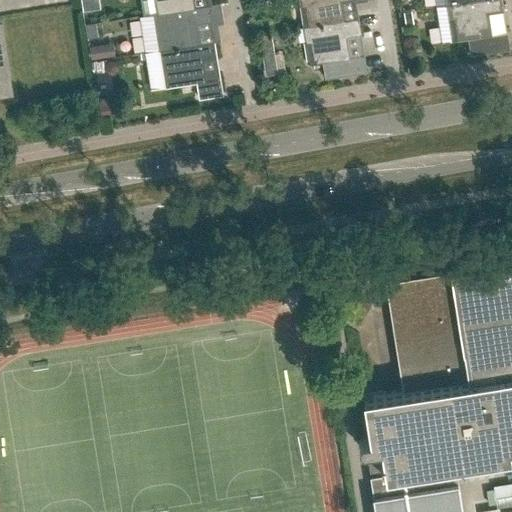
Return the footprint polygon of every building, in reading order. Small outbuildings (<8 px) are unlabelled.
[(59,0),(21,0),(22,16),(61,15),(59,0)] [(151,13),(194,6),(193,0),(141,0),(144,14),(151,13)] [(296,0),(301,27),(343,20),(343,19),(340,0),(296,0)] [(467,0),(443,4),(436,5),(442,41),(463,38),(466,52),(504,45),(502,32),(507,31),(507,30),(492,33),(489,13),(504,10),(501,0),(467,0)] [(220,2),(208,3),(194,6),(151,13),(157,50),(200,43),(200,42),(197,22),(209,20),(210,23),(223,21),(220,2)] [(361,33),(358,16),(343,19),(343,20),(301,27),(307,63),(321,61),(323,77),(359,72),(356,54),(349,55),(346,36),(361,33)] [(157,50),(146,52),(152,88),(194,81),(197,97),(221,93),(218,76),(206,78),(203,59),(215,57),(213,40),(200,42),(200,43),(157,50)] [(0,88),(7,87),(7,84),(12,84),(11,76),(6,77),(0,42),(0,88)] [(511,258),(507,259),(509,268),(504,268),(504,267),(503,265),(502,264),(501,263),(500,262),(498,261),(497,261),(495,261),(493,261),(492,262),(490,263),(489,264),(488,266),(487,267),(487,269),(487,270),(487,271),(483,272),(482,263),(450,268),(450,269),(394,278),(411,386),(363,394),(369,435),(363,435),(362,436),(361,436),(360,437),(359,438),(359,439),(359,441),(359,442),(359,443),(360,445),(361,446),(362,447),(363,447),(364,447),(366,447),(381,444),(383,457),(368,459),(373,493),(372,493),(375,511),(462,511),(455,462),(511,453),(510,445),(511,444),(511,258)] [(511,481),(493,485),(497,505),(511,502),(511,481)]
